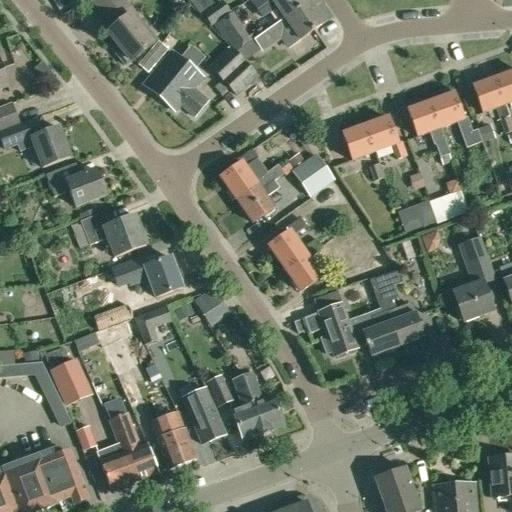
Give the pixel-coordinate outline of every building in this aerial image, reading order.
[(253,0),(251,2),(263,18),(276,8),(283,19),(309,1),(307,0),(253,0)] [(231,14),(222,1),(202,15),(211,28),(215,25),(231,14)] [(301,42),(299,40),(324,23),(309,1),(283,19),(275,26),(255,39),(253,41),(259,49),(262,53),(280,40),(288,51),(301,42)] [(120,49),(115,55),(126,66),(152,45),(153,46),(159,41),(137,15),(136,16),(125,2),(105,19),(113,29),(108,34),(120,49)] [(235,10),(231,14),(215,25),(230,47),(236,53),(253,41),(255,39),(235,10)] [(230,47),(209,67),(221,80),(243,61),(236,53),(230,47)] [(207,102),(193,90),(202,79),(170,53),(157,69),(143,87),(175,112),(180,106),(194,118),(207,102)] [(243,61),(221,80),(237,98),(259,77),(243,61)] [(0,90),(8,88),(0,62),(0,90)] [(511,73),(496,79),(506,106),(511,103),(511,73)] [(496,79),(473,87),(483,114),(497,109),(505,135),(511,132),(511,122),(506,106),(496,79)] [(431,103),(440,130),(457,124),(466,149),(482,143),(477,131),(472,133),(467,119),(462,121),(453,95),(431,103)] [(440,130),(431,103),(408,111),(418,138),(430,133),(435,146),(436,145),(441,158),(449,155),(440,130)] [(0,121),(17,115),(12,104),(0,108),(0,121)] [(0,133),(21,124),(17,115),(0,121),(0,133)] [(43,170),(70,159),(58,128),(48,132),(42,117),(21,124),(0,133),(0,139),(4,151),(18,146),(20,153),(34,147),(43,170)] [(365,127),(375,153),(392,147),(397,161),(407,157),(402,143),(397,145),(388,119),(365,127)] [(375,153),(365,127),(342,135),(352,161),(375,153)] [(241,164),(221,179),(237,201),(257,187),(254,183),(244,168),(258,159),(252,151),(239,160),(241,164)] [(303,162),(298,154),(288,162),(293,169),(303,162)] [(311,198),(333,181),(315,155),(292,172),(311,198)] [(69,190),(69,192),(76,209),(105,197),(95,171),(80,177),(76,165),(46,176),(53,196),(69,190)] [(380,165),(369,168),(374,182),(385,178),(380,165)] [(254,183),(257,187),(237,201),(253,224),(273,209),(265,199),(278,189),(274,183),(284,175),(278,166),(254,183)] [(435,225),(468,212),(461,191),(427,203),(432,217),(435,225)] [(430,226),(435,225),(432,217),(427,203),(413,209),(421,230),(430,226)] [(83,221),(98,216),(95,208),(80,214),(83,221)] [(114,260),(146,248),(134,217),(109,227),(104,214),(80,223),(90,247),(107,241),(114,260)] [(285,270),(319,246),(316,242),(302,251),(292,237),(306,227),(301,219),(287,229),(289,232),(269,247),(285,270)] [(483,286),(494,282),(478,238),(459,246),(474,286),(453,293),(459,309),(456,310),(460,321),(463,321),(464,324),(493,313),(487,296),(483,286)] [(396,250),(402,267),(428,258),(422,241),(396,250)] [(322,249),(322,250),(319,246),(285,270),(301,292),(321,278),(310,263),(315,260),(319,265),(329,259),(322,249)] [(155,299),(182,290),(170,259),(144,269),(141,260),(111,271),(118,287),(128,283),(130,288),(138,285),(145,302),(155,298),(155,299)] [(511,265),(500,270),(504,282),(511,304),(511,265)] [(380,291),(373,293),(377,303),(384,300),(385,303),(390,301),(397,299),(392,286),(401,283),(396,270),(375,278),(380,291)] [(205,295),(193,303),(211,330),(224,322),(205,295)] [(363,333),(353,337),(357,348),(364,345),(366,349),(367,348),(371,358),(400,347),(389,312),(394,310),(390,301),(385,303),(384,300),(377,303),(381,315),(379,315),(377,321),(379,327),(363,333)] [(394,310),(389,312),(400,347),(424,339),(420,328),(422,327),(420,323),(419,324),(411,304),(394,310)] [(128,305),(93,317),(98,332),(132,320),(128,305)] [(342,305),(318,314),(327,338),(321,340),(327,355),(332,353),(334,358),(358,350),(357,348),(353,337),(342,305)] [(133,320),(132,320),(140,334),(139,335),(144,346),(157,341),(153,330),(171,324),(166,308),(133,320)] [(302,317),(294,321),(298,331),(306,328),(302,317)] [(132,322),(97,340),(108,361),(127,352),(125,347),(141,339),(132,322)] [(47,364),(67,356),(64,348),(44,356),(47,364)] [(49,372),(65,408),(93,395),(77,359),(49,372)] [(41,364),(0,367),(0,377),(35,375),(61,427),(70,422),(41,364)] [(243,378),(264,434),(284,427),(272,397),(262,401),(252,374),(243,378)] [(218,409),(233,402),(221,376),(206,384),(218,409)] [(244,442),(264,434),(243,378),(232,382),(242,408),(232,412),(244,442)] [(213,406),(213,407),(205,389),(181,399),(201,446),(225,435),(213,406)] [(139,449),(126,414),(116,418),(140,481),(158,474),(147,446),(139,449)] [(169,470),(196,460),(185,432),(184,432),(178,417),(169,420),(174,435),(158,441),(169,470)] [(140,481),(116,418),(108,421),(117,445),(96,452),(100,464),(111,492),(140,481)] [(91,422),(78,427),(87,449),(100,444),(91,422)] [(0,478),(0,511),(39,511),(55,506),(54,504),(71,498),(74,506),(87,501),(69,452),(0,478)] [(509,511),(511,511),(511,457),(489,460),(493,499),(508,497),(509,511)] [(419,511),(404,468),(403,469),(402,463),(367,476),(379,511),(419,511)] [(434,488),(436,511),(474,511),(472,485),(434,488)] [(321,511),(315,504),(306,499),(296,500),(287,504),(278,509),(276,511),(321,511)]
